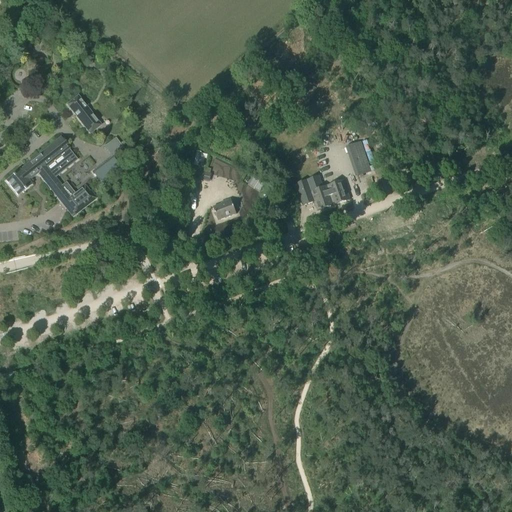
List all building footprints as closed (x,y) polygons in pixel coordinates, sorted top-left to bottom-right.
[(88,134),(99,126),(77,97),(66,105),(88,134)] [(61,187),(55,179),(77,161),(68,149),(60,138),(6,182),(17,196),(32,185),(28,181),(37,174),(72,218),(96,199),(90,192),(89,192),(84,187),(75,194),(66,183),(61,187)] [(112,158),(123,149),(115,139),(104,147),(112,158)] [(356,178),(371,172),(361,142),(345,148),(356,178)] [(121,169),(143,152),(138,145),(115,162),(111,157),(91,173),(101,185),(114,175),(118,181),(126,175),(121,169)] [(202,151),(197,150),(194,164),(193,165),(198,166),(202,151)] [(204,172),(199,171),(197,171),(195,177),(197,178),(197,179),(207,182),(210,174),(204,172)] [(295,185),(303,206),(314,202),(317,212),(350,200),(344,181),(323,188),(319,177),(295,185)] [(217,221),(236,215),(230,199),(221,203),(222,205),(213,208),(217,221)]
